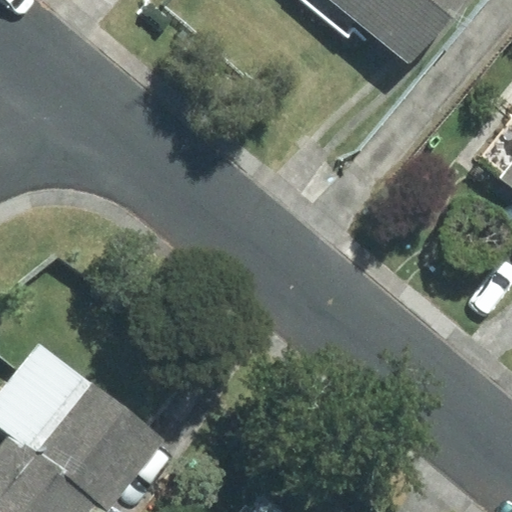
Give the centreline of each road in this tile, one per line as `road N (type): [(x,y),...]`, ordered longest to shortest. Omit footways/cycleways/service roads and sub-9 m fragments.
road 1 (residential): [(38,71),(511,470)]
road 2 (unknown): [(286,280),(504,0)]
